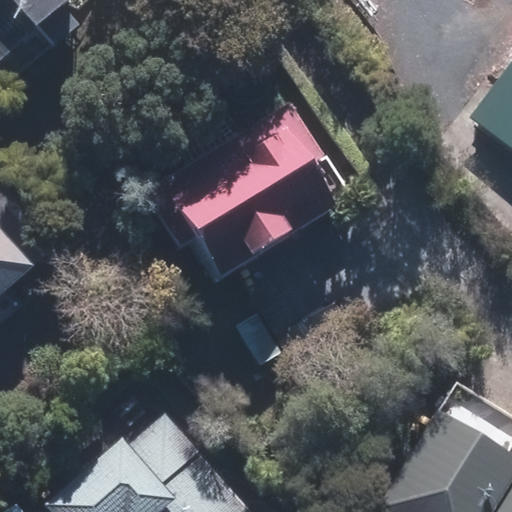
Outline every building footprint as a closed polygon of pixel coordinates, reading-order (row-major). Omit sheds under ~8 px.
[(0,0),(0,112),(8,120),(128,1),(126,0),(0,0)] [(511,62),(472,118),(511,146),(511,62)] [(181,166),(231,262),(366,192),(317,96),(181,166)] [(0,319),(65,264),(0,188),(0,319)] [(511,511),(511,429),(463,397),(388,511),(511,511)] [(257,511),(178,418),(72,507),(76,511),(257,511)]
